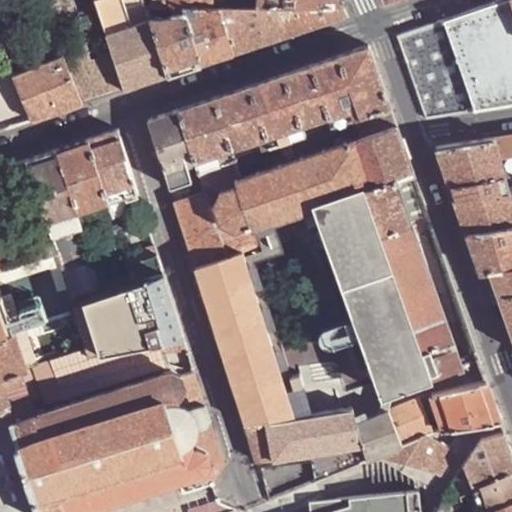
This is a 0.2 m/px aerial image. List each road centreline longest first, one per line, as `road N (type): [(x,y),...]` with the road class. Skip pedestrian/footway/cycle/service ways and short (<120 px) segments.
road 1 (unclassified): [(127,107),(247,482)]
road 2 (residential): [(511,384),(417,135)]
road 3 (unclassified): [(378,23),(127,107)]
road 4 (unclassified): [(127,107),(0,150)]
